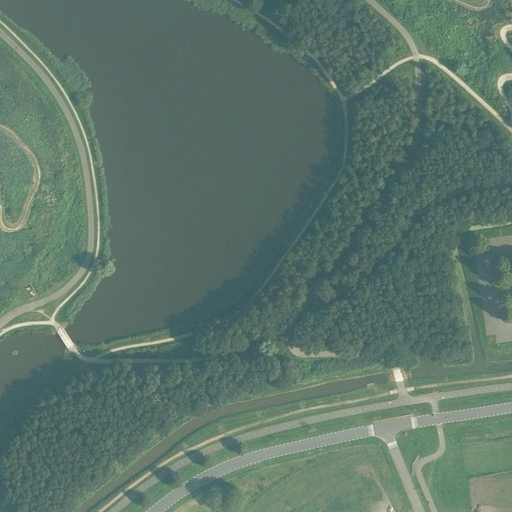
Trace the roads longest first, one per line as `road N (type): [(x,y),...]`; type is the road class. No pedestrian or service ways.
road 1 (unknown): [(101,511),(192,448),(306,405),(511,376)]
road 2 (tertiary): [(153,511),(226,468),(385,427)]
road 3 (tertiary): [(385,427),(511,406)]
